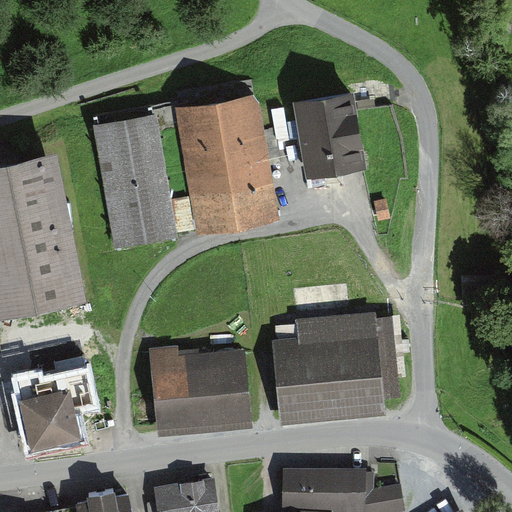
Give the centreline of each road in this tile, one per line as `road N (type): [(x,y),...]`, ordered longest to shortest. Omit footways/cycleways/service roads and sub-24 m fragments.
road 1 (residential): [(421,437),(433,99),(378,41),(285,2),(238,38),(0,113)]
road 2 (tertiary): [(421,437),(347,432),(133,453),(0,482)]
